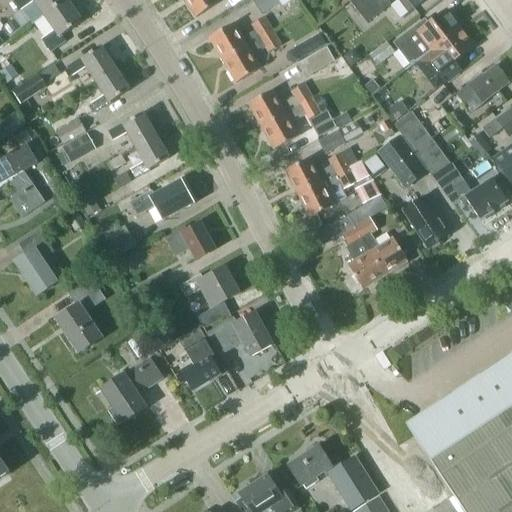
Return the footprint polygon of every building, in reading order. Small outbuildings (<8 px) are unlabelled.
[(14,0),(21,10),(23,9),(33,24),(45,16),(67,0),(66,0),(14,0)] [(70,3),(69,4),(67,0),(45,16),(56,31),(43,40),(51,52),(65,41),(62,36),(82,22),(76,13),(77,12),(70,3)] [(184,0),(197,18),(220,3),(219,1),(221,0),(184,0)] [(281,4),(278,0),(257,0),(254,2),(262,15),(281,4)] [(351,0),(350,1),(366,23),(391,5),(389,2),(391,0),(397,0),(408,13),(414,8),(415,9),(425,0),(351,0)] [(415,63),(432,50),(460,29),(446,11),(429,24),(425,20),(394,43),(411,66),(415,63)] [(264,17),(251,25),(255,31),(242,39),(241,36),(243,35),(238,27),(236,28),(234,24),(210,38),(223,61),(273,31),(264,17)] [(473,47),(460,29),(432,50),(415,63),(436,90),(461,71),(454,62),(473,47)] [(282,46),(273,31),(223,61),(237,84),(261,69),(253,56),(266,48),(269,53),(282,46)] [(326,44),(320,32),(294,47),(301,58),(326,44)] [(381,63),(395,53),(387,43),(371,56),(378,65),(381,63)] [(87,67),(96,82),(116,70),(101,47),(82,60),(82,59),(68,68),(73,76),(87,67)] [(335,62),(327,48),(297,64),(305,79),(335,62)] [(352,67),(362,60),(354,50),(344,57),(352,67)] [(483,76),(482,74),(469,84),(469,85),(456,95),(440,106),(447,116),(463,104),(477,94),(483,103),(509,83),(496,66),(483,76)] [(116,70),(96,82),(105,96),(92,105),(97,113),(111,104),(110,103),(129,91),(116,70)] [(38,73),(12,90),(21,104),(40,92),(47,87),(38,73)] [(261,127),(312,98),(304,84),(291,91),(294,97),(281,104),(273,90),(248,104),(261,127)] [(321,113),(312,98),(261,127),(274,150),(300,136),(292,123),(305,115),(308,120),(321,113)] [(392,124),(408,112),(400,101),(384,113),(392,124)] [(496,119),(482,129),(490,139),(503,129),(510,137),(511,135),(511,108),(510,110),(508,109),(496,119)] [(339,130),(352,122),(347,112),(333,120),(339,130)] [(418,121),(412,112),(394,125),(401,134),(418,121)] [(23,125),(16,113),(0,123),(0,139),(6,136),(23,125)] [(128,133),(136,148),(156,137),(143,114),(124,125),(123,124),(109,132),(114,141),(128,133)] [(56,133),(63,145),(86,132),(79,119),(56,133)] [(425,130),(418,121),(401,134),(407,143),(425,130)] [(346,145),(345,144),(363,134),(357,123),(319,141),(325,155),(346,145)] [(407,143),(414,151),(431,139),(425,130),(407,143)] [(468,141),(474,149),(481,157),(491,150),(479,133),(468,141)] [(71,164),(96,150),(88,135),(63,149),(71,164)] [(401,136),(379,153),(405,188),(428,172),(401,136)] [(145,163),(131,171),(136,179),(150,171),(149,170),(169,159),(156,137),(136,148),(145,163)] [(438,147),(431,139),(414,151),(420,160),(438,147)] [(511,144),(492,158),(499,169),(511,186),(511,144)] [(24,172),(38,164),(27,145),(0,160),(0,185),(8,181),(19,190),(10,200),(22,219),(45,203),(24,172)] [(444,156),(438,147),(420,160),(427,169),(444,156)] [(356,164),(348,149),(342,153),(329,160),(332,166),(318,174),(311,158),(286,171),(298,195),(349,168),(361,162),(360,162),(356,164)] [(376,155),(364,164),(373,176),(384,167),(376,155)] [(427,169),(433,178),(451,165),(444,156),(427,169)] [(361,162),(349,168),(298,195),(310,218),(335,205),(327,190),(340,183),(344,190),(357,183),(368,177),(361,162)] [(442,172),(433,178),(453,205),(460,200),(462,203),(466,200),(480,220),(507,201),(492,179),(472,193),(464,181),(463,182),(453,188),(442,172)] [(376,178),(357,187),(364,202),(383,193),(376,178)] [(155,196),(153,192),(130,204),(138,218),(156,208),(163,222),(194,204),(181,180),(155,196)] [(100,210),(92,195),(81,202),(89,216),(100,210)] [(425,197),(403,211),(428,249),(448,235),(440,223),(442,222),(434,209),(433,210),(425,197)] [(79,213),(68,220),(76,231),(86,225),(79,213)] [(385,276),(355,226),(349,216),(334,224),(341,235),(351,251),(349,252),(355,262),(348,266),(363,290),(385,276)] [(369,217),(355,226),(385,276),(408,262),(393,238),(379,247),(371,234),(377,230),(369,217)] [(184,227),(165,238),(175,256),(185,251),(184,249),(188,247),(196,261),(216,250),(201,224),(187,232),(184,227)] [(104,238),(115,258),(137,246),(126,226),(104,238)] [(37,296),(57,283),(43,261),(55,253),(40,231),(19,245),(26,256),(15,263),(37,296)] [(225,269),(226,268),(226,267),(203,280),(200,275),(181,286),(188,298),(203,290),(213,310),(198,318),(205,329),(231,315),(230,314),(229,315),(223,303),(240,293),(239,293),(225,269)] [(168,288),(161,275),(131,291),(138,304),(168,288)] [(104,337),(87,312),(106,299),(91,277),(67,293),(76,307),(54,321),(55,322),(56,321),(69,340),(70,339),(79,353),(76,354),(77,355),(104,337)] [(237,323),(234,318),(209,332),(221,354),(242,342),(251,357),(273,345),(256,313),(237,323)] [(212,360),(215,358),(204,340),(206,338),(199,328),(178,340),(193,365),(182,372),(193,392),(221,375),(212,360)] [(511,511),(511,357),(408,427),(454,496),(464,511),(511,511)] [(101,390),(113,409),(108,412),(117,426),(122,422),(123,423),(146,408),(138,395),(163,379),(150,359),(125,376),(124,374),(101,390)] [(305,485),(307,488),(320,480),(317,477),(326,471),(351,511),(378,494),(355,457),(342,466),(337,459),(330,464),(319,447),(288,466),(301,487),(305,485)] [(0,511),(0,479),(10,473),(0,458),(0,511)] [(279,494),(268,477),(240,494),(251,511),(263,511),(274,505),(279,511),(295,511),(300,509),(287,489),(279,494)] [(356,511),(357,511),(385,511),(377,498),(373,500),(356,511)]
